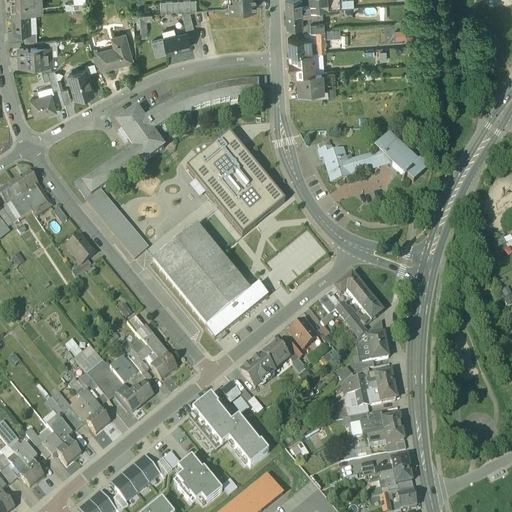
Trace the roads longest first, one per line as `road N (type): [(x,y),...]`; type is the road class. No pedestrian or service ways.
road 1 (residential): [(32,147),(212,374)]
road 2 (residential): [(32,147),(140,83),(208,63),(275,59)]
road 3 (secondary): [(429,494),(416,372),(424,278)]
road 4 (residential): [(355,244),(323,225),(294,184),(275,59)]
road 5 (residential): [(212,374),(53,502)]
road 6 (residential): [(355,244),(212,374)]
road 7 (secondary): [(428,259),(448,203),(500,116)]
